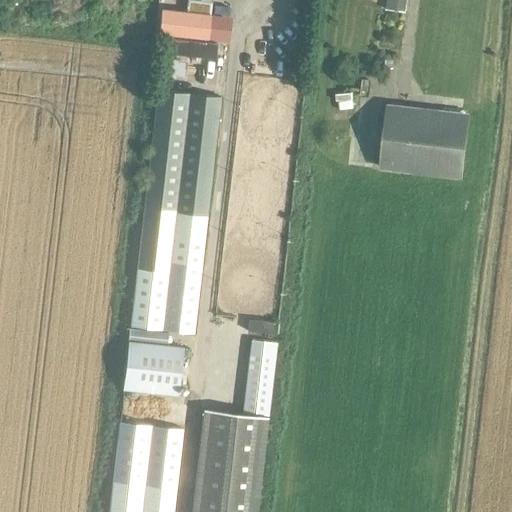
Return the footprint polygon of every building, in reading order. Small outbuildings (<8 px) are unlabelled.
[(161,10),(159,34),(207,40),(210,15),(161,10)] [(169,59),(167,75),(179,76),(180,61),(169,59)] [(132,326),(193,333),(220,97),(158,90),(132,326)] [(382,166),(463,175),(470,114),(389,105),(382,166)] [(278,334),(279,322),(249,319),(248,331),(278,334)] [(128,338),(168,343),(169,334),(129,329),(128,338)] [(178,395),(182,362),(183,347),(128,341),(122,389),(178,395)] [(204,409),(192,511),(256,511),(267,416),(204,409)] [(120,422),(109,511),(172,511),(181,429),(120,422)]
